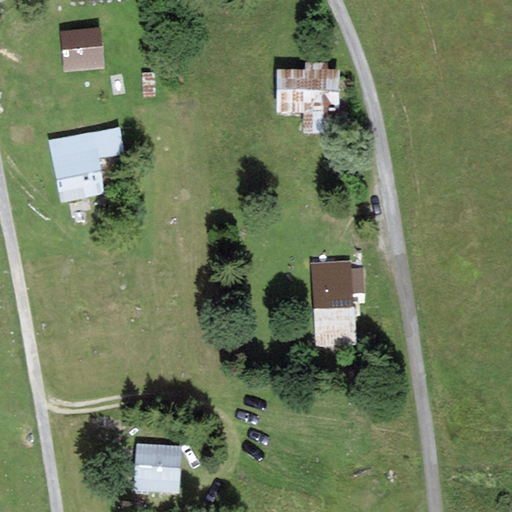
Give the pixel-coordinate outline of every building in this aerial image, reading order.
[(96,31),(58,35),(62,78),(100,74),(96,31)] [(302,75),(274,75),(275,118),(303,118),(303,136),(330,136),(330,114),(339,114),(338,75),(324,75),(324,68),(302,68),(302,75)] [(117,131),(44,146),(57,209),(104,199),(97,167),(123,162),(117,131)] [(349,264),(308,266),(312,349),(354,346),(349,264)] [(179,451),(132,449),(131,497),(178,498),(179,451)]
